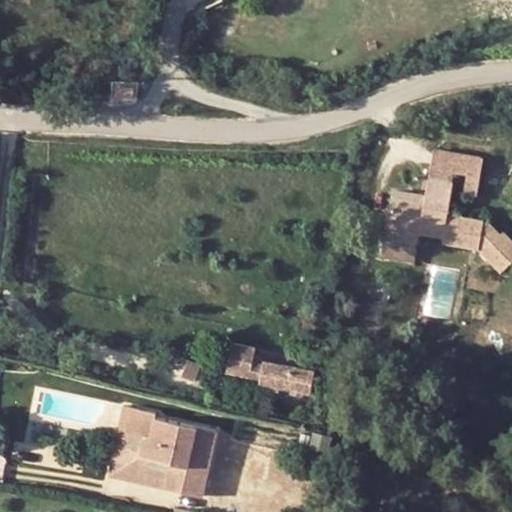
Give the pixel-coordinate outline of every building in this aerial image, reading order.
[(433,149),(428,178),(452,182),(454,172),(438,169),(442,150),(433,149)] [(442,150),(438,169),(454,172),(467,174),(480,176),(484,157),(442,150)] [(467,174),(464,193),(477,196),(480,176),(467,174)] [(425,195),(393,190),(384,238),(418,242),(420,234),(443,238),(443,243),(480,249),(483,252),(487,248),(505,268),(511,261),(511,239),(504,231),(500,233),(486,220),(448,213),(453,182),(452,182),(428,178),(425,195)] [(384,238),(381,257),(415,262),(418,242),(384,238)] [(487,248),(483,252),(501,272),(505,268),(487,248)] [(227,342),(222,372),(255,378),(255,383),(305,393),(309,370),(259,359),(258,363),(248,361),(250,346),(227,342)] [(184,358),(177,376),(190,382),(197,363),(184,358)] [(105,476),(159,488),(165,462),(135,455),(138,440),(136,434),(121,430),(126,404),(120,403),(105,476)] [(121,430),(136,434),(138,440),(135,455),(165,462),(159,488),(196,496),(212,427),(151,414),(153,410),(126,404),(121,430)]
